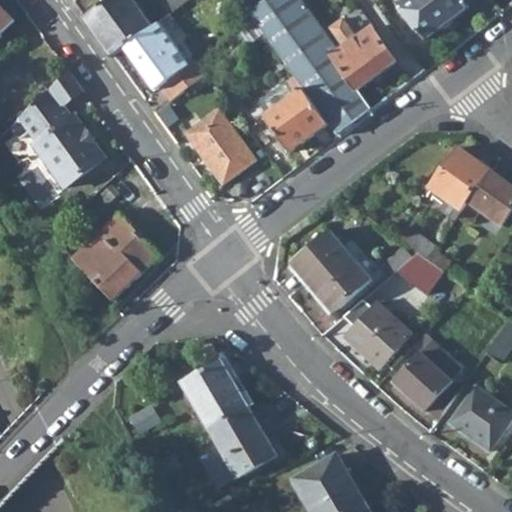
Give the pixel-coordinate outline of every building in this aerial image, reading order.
[(126,48),(154,26),(135,0),(106,0),(85,16),(114,57),(126,48)] [(159,0),(171,14),(188,0),(159,0)] [(329,124),(338,136),(373,109),(359,89),(328,49),(334,44),(302,0),(266,0),(258,6),(253,0),(240,0),(255,19),(304,89),(329,124)] [(425,39),(426,40),(470,7),(468,5),(472,0),(402,0),(398,4),(399,5),(425,39)] [(0,32),(13,20),(0,7),(0,32)] [(338,50),(334,44),(328,49),(359,89),(398,61),(372,26),(356,37),(343,19),(330,27),(344,45),(338,50)] [(154,26),(126,48),(156,89),(177,74),(180,79),(178,80),(186,89),(207,74),(202,66),(192,59),(187,62),(159,23),(154,26)] [(34,145),(65,187),(106,157),(75,115),(72,117),(63,104),(84,90),(69,71),(19,118),(37,143),(34,145)] [(329,124),(304,89),(264,116),(289,151),(329,124)] [(188,132),(224,183),(257,159),(220,109),(188,132)] [(431,188),(462,210),(491,169),(461,147),(431,188)] [(479,210),(501,226),(511,209),(511,183),(491,169),(462,210),(459,214),(470,222),(479,210)] [(74,259),(114,300),(160,256),(121,213),(74,259)] [(293,265),(334,314),(373,281),(331,233),(293,265)] [(418,254),(427,261),(435,248),(414,235),(407,247),(418,254)] [(418,254),(397,273),(428,296),(444,274),(418,254)] [(411,334),(378,305),(373,310),(364,300),(345,317),(355,329),(345,340),(378,369),(411,334)] [(485,355),(499,365),(511,346),(511,322),(509,321),(485,355)] [(429,410),(440,418),(457,394),(448,387),(453,382),(421,352),(394,382),(428,412),(429,410)] [(183,383),(211,431),(250,408),(222,361),(183,383)] [(450,422),(491,452),(511,419),(511,413),(475,387),(450,422)] [(211,431),(238,478),(278,455),(250,408),(211,431)] [(295,480),(313,511),(348,511),(366,502),(338,454),(295,480)] [(371,511),(366,502),(348,511),(371,511)]
